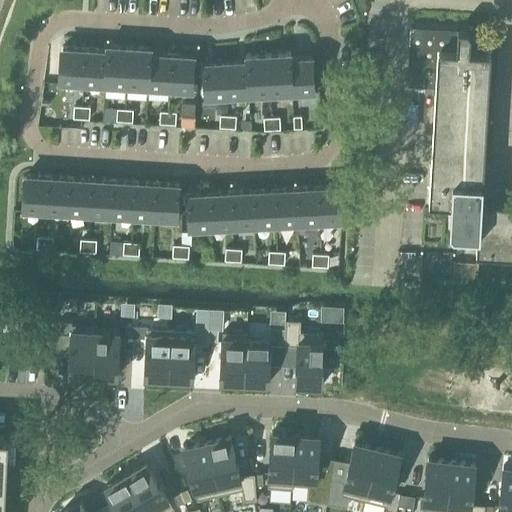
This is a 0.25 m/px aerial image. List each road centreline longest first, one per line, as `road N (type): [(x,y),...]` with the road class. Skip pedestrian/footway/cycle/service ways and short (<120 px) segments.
road 1 (residential): [(306,0),(334,55),(337,129),(327,152),(311,161),(248,166),(53,153),(29,132),(41,36),(53,23),(244,21)]
road 2 (residential): [(116,451),(192,405),(346,411),(511,433)]
road 3 (residential): [(116,451),(114,427),(70,399),(0,396)]
